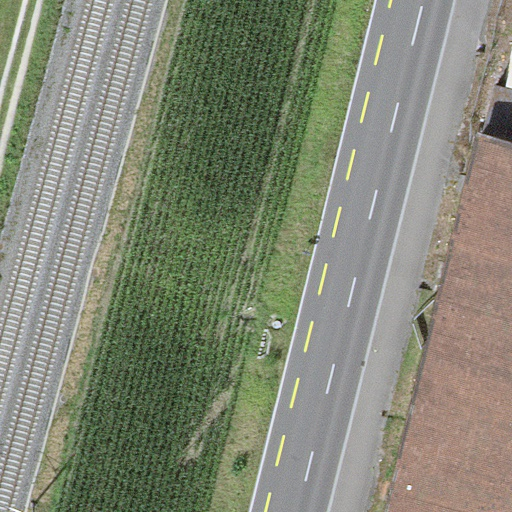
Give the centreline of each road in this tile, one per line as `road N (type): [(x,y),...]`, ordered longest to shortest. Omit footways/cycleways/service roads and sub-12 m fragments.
road 1 (primary): [(415,0),(291,511)]
road 2 (track): [(0,145),(37,0)]
